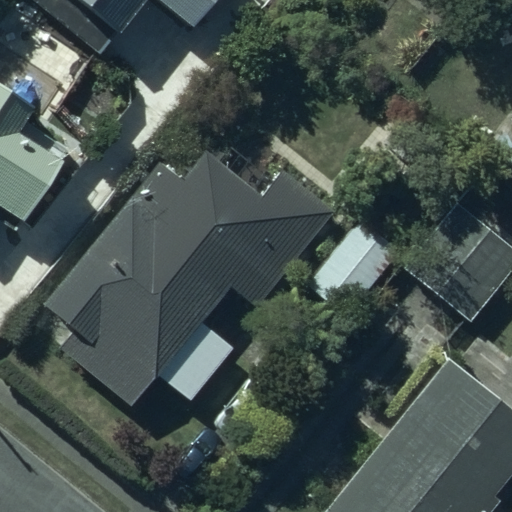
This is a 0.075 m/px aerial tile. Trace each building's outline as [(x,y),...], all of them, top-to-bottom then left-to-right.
[(60,0),(49,15),(104,57),(136,15),(182,51),(221,0),(60,0)] [(0,234),(15,244),(49,188),(0,157),(0,154),(25,112),(0,97),(0,234)] [(511,171),(503,183),(511,189),(511,171)] [(42,359),(120,422),(220,299),(253,325),(335,225),(283,184),(253,221),(198,176),(178,200),(151,178),(33,322),(56,341),(42,359)] [(511,268),(511,255),(451,215),(402,288),(469,333),(511,268)] [(356,217),(301,283),(340,316),(395,250),(356,217)] [(511,405),(453,363),(343,511),(489,511),(511,481),(511,405)]
